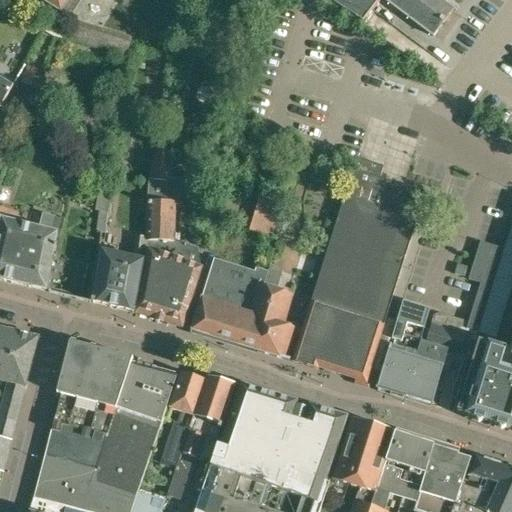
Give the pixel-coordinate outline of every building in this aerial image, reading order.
[(34,0),(33,2),(48,11),(50,7),(60,13),(61,12),(67,0),(34,0)] [(325,0),(363,24),(381,0),(383,0),(433,37),(454,10),(441,0),(325,0)] [(218,1),(206,1),(206,9),(200,9),(200,28),(221,28),(220,9),(218,9),(218,1)] [(0,107),(25,66),(24,65),(14,82),(9,80),(0,74),(0,107)] [(148,239),(146,251),(149,251),(138,315),(149,318),(149,320),(168,325),(168,324),(182,328),(200,269),(198,252),(193,250),(193,248),(174,243),(175,205),(180,205),(180,185),(181,185),(181,182),(170,182),(171,152),(156,151),(149,181),(147,239),(148,239)] [(367,379),(426,193),(379,178),(381,172),(355,164),(293,359),(348,376),(349,374),(367,379)] [(262,192),(259,201),(258,200),(249,232),(273,238),(286,198),(262,192)] [(3,222),(0,230),(0,280),(46,291),(57,234),(50,232),(55,218),(43,215),(38,230),(3,222)] [(276,231),(289,234),(292,220),(280,217),(276,231)] [(148,239),(147,239),(136,239),(132,260),(103,251),(94,302),(134,314),(146,251),(148,239)] [(497,247),(475,241),(465,280),(487,286),(497,247)] [(240,345),(262,272),(257,270),(255,274),(214,261),(192,330),(240,345)] [(464,277),(467,268),(457,265),(455,275),(464,277)] [(262,272),(240,345),(289,360),(298,330),(284,325),(293,296),(263,286),(267,273),(262,272)] [(390,346),(377,390),(433,406),(437,390),(441,391),(444,379),(440,378),(447,353),(460,356),(466,336),(462,335),(466,321),(439,313),(434,315),(429,330),(424,329),(429,310),(402,302),(391,340),(398,342),(396,347),(390,346)] [(0,378),(12,332),(0,328),(0,378)] [(12,332),(0,378),(0,381),(8,384),(0,415),(0,471),(4,473),(25,389),(26,389),(38,338),(12,332)] [(511,374),(502,371),(508,349),(481,341),(460,414),(511,428),(511,374)] [(60,511),(102,352),(78,346),(70,343),(57,394),(60,395),(30,511),(60,511)] [(132,360),(102,352),(60,511),(95,511),(135,363),(132,362),(132,360)] [(132,511),(177,376),(135,363),(95,511),(320,511),(329,485),(325,483),(347,418),(310,407),(310,410),(295,406),(296,403),(242,386),(221,448),(218,447),(196,511),(132,511)] [(194,417),(205,383),(195,380),(194,375),(189,374),(185,377),(181,376),(171,408),(182,412),(179,423),(174,421),(161,465),(176,470),(179,461),(182,453),(194,417)] [(205,383),(194,417),(182,453),(196,458),(203,437),(217,441),(222,425),(234,387),(207,378),(205,383)] [(385,461),(394,435),(395,432),(353,419),(333,481),(359,490),(351,511),(382,511),(371,507),(376,489),(377,489),(385,461)] [(446,451),(394,435),(385,461),(377,489),(417,502),(415,511),(417,511),(453,511),(462,486),(470,460),(457,456),(457,454),(446,451)] [(511,511),(511,470),(476,458),(468,480),(478,484),(479,479),(482,480),(478,491),(462,486),(453,511),(511,511)] [(179,461),(176,470),(168,497),(182,502),(193,466),(179,461)] [(24,468),(19,489),(34,493),(39,472),(24,468)] [(146,493),(139,511),(168,511),(172,502),(146,493)]
